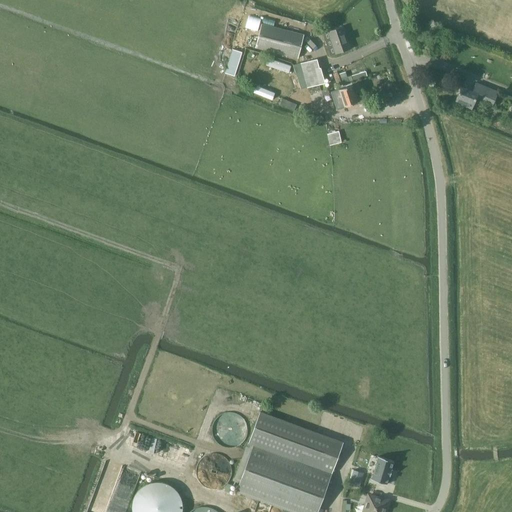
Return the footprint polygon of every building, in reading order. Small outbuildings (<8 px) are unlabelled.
[(465,12),(459,26),(501,42),(505,32),(495,28),(505,4),(495,0),(439,0),(439,2),(465,12)] [(458,24),(463,13),(438,3),(434,14),(458,24)] [(511,16),(503,43),(511,46),(511,16)] [(296,59),(302,35),(260,25),(254,49),(296,59)] [(341,26),(326,31),(322,33),(330,55),(350,48),(341,26)] [(225,73),(235,76),(243,52),(233,49),(225,73)] [(308,88),(324,83),(317,59),(300,65),(308,88)] [(367,76),(366,71),(351,76),(352,81),(367,76)] [(343,83),(349,81),(346,72),(339,74),(340,76),(338,77),(340,82),(343,81),(343,83)] [(491,106),(497,92),(474,83),(471,91),(460,87),(454,101),(472,109),(476,100),(491,106)] [(323,96),(339,91),(340,94),(333,96),(336,107),(340,106),(341,108),(344,107),(345,108),(357,104),(351,86),(339,90),(338,85),(321,90),(323,96)] [(281,98),(279,105),(295,111),(297,104),(281,98)] [(330,145),(341,142),(339,131),(327,134),(330,145)] [(235,409),(223,416),(226,423),(239,416),(235,409)] [(314,511),(323,486),(340,440),(256,410),(245,441),(250,443),(233,489),(243,493),(296,511),(314,511)] [(371,479),(387,484),(387,483),(389,476),(390,476),(392,469),(391,468),(393,461),(394,461),(378,456),(378,457),(372,479),(371,478),(371,479)] [(105,460),(99,482),(113,486),(114,483),(109,481),(112,471),(116,472),(119,464),(105,460)] [(366,488),(369,476),(353,472),(350,484),(366,488)] [(140,479),(134,511),(178,511),(183,488),(140,479)] [(384,511),(388,501),(369,495),(363,511),(384,511)]
